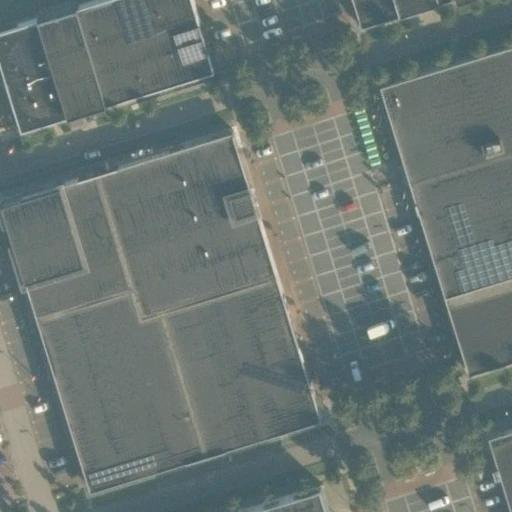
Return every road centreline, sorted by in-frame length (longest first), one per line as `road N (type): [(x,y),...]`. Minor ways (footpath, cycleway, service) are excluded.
road 1 (unclassified): [(511,11),(0,169)]
road 2 (unclassified): [(114,511),(511,390)]
road 3 (unclassified): [(0,371),(43,511)]
